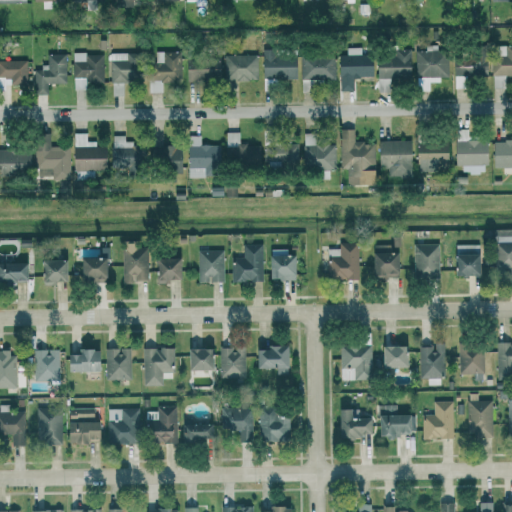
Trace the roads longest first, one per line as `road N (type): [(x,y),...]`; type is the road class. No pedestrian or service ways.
road 1 (residential): [(511,105),(0,114)]
road 2 (residential): [(0,476),(511,468)]
road 3 (residential): [(511,307),(0,315)]
road 4 (residential): [(317,511),(313,311)]
